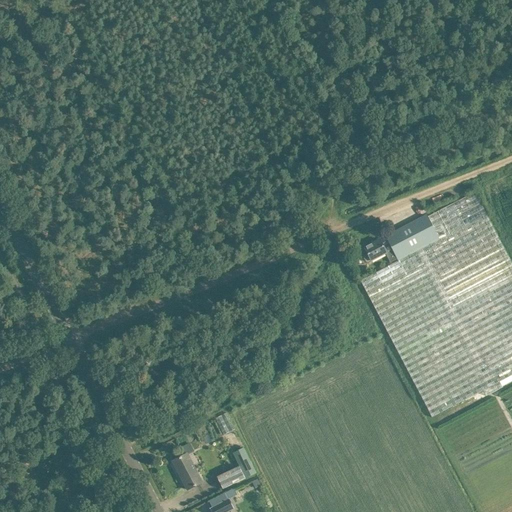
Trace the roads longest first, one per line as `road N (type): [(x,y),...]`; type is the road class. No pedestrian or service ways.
road 1 (track): [(0,359),(322,234)]
road 2 (tertiary): [(154,511),(0,210)]
road 3 (track): [(322,234),(511,158)]
road 4 (track): [(341,171),(261,0)]
